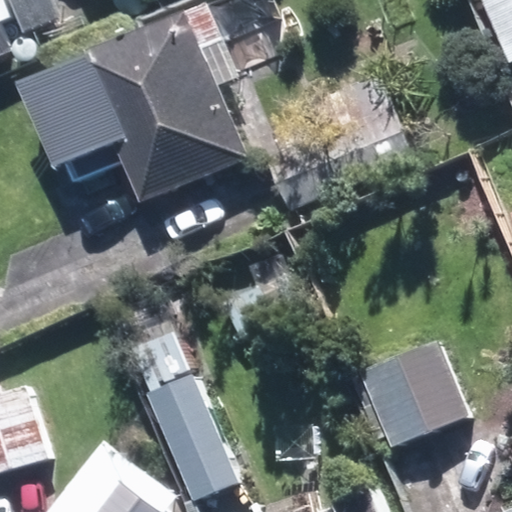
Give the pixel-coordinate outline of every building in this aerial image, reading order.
[(8,0),(0,0),(0,58),(29,44),(8,0)] [(24,0),(37,33),(87,14),(81,0),(24,0)] [(222,0),(216,0),(41,77),(80,165),(130,142),(156,201),(285,144),(254,72),(291,55),(273,14),(236,30),(222,0)] [(511,0),(495,0),(511,41),(511,0)] [(384,148),(421,131),(391,68),(306,108),(317,131),(279,149),(292,178),(297,189),(332,172),(342,194),(394,169),(384,148)] [(0,283),(14,285),(40,109),(0,103),(0,283)] [(300,272),(233,297),(250,341),(316,316),(300,272)] [(255,476),(182,305),(133,326),(206,497),(226,488),(255,476)] [(448,320),(369,350),(406,445),(454,427),(485,415),(448,320)] [(0,476),(63,458),(40,382),(0,393),(0,476)] [(184,511),(194,501),(119,439),(58,511),(184,511)]
